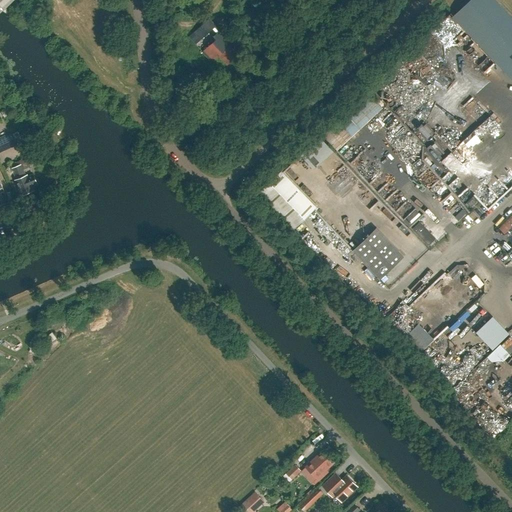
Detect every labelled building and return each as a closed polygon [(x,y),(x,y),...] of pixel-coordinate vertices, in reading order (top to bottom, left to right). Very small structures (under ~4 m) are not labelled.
[(511,79),(511,18),(494,0),(470,0),(452,17),(511,79)] [(220,35),(202,52),(212,63),(219,57),(227,65),(238,55),(230,47),(231,46),(220,35)] [(323,136),(338,152),(384,109),(369,93),(323,136)] [(459,151),(484,128),(478,122),(454,145),(459,151)] [(12,132),(5,135),(0,137),(0,153),(18,145),(12,132)] [(351,150),(360,143),(357,140),(348,147),(351,150)] [(10,165),(12,169),(11,169),(16,180),(14,180),(21,196),(33,190),(31,186),(37,184),(33,174),(27,176),(26,175),(25,176),(23,170),(30,167),(26,158),(10,165)] [(296,180),(310,166),(302,158),(288,171),(296,180)] [(316,207),(281,171),(257,194),(293,230),(316,207)] [(478,192),(485,185),(476,176),(469,183),(478,192)] [(472,198),(467,204),(470,208),(476,202),(472,198)] [(505,235),(511,227),(511,212),(498,227),(505,235)] [(413,229),(428,246),(436,239),(420,222),(413,229)] [(380,279),(403,257),(376,228),(353,250),(380,279)] [(463,265),(457,265),(449,273),(453,277),(464,267),(463,265)] [(416,316),(455,283),(445,272),(406,305),(416,316)] [(476,309),(473,305),(465,313),(468,317),(476,309)] [(323,451),(306,467),(319,480),(327,471),(326,470),(333,462),(323,451)] [(301,471),(295,464),(281,477),(287,484),(301,471)] [(357,487),(346,476),(342,480),(336,473),(322,486),(332,497),(334,495),(341,502),(357,487)] [(304,511),(323,493),(317,487),(298,506),(304,511)] [(245,511),(250,511),(256,507),(263,501),(256,493),(249,499),(241,507),(245,511)]
